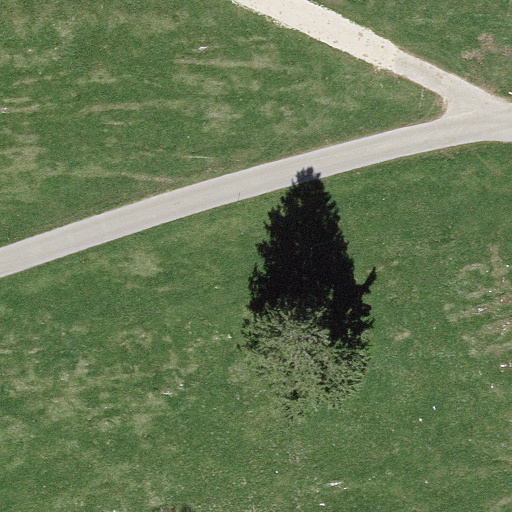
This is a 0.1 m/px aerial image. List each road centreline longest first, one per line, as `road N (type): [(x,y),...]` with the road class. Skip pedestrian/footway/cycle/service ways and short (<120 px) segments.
road 1 (unclassified): [(511,115),(206,193),(0,261)]
road 2 (unclassified): [(270,0),(511,115)]
